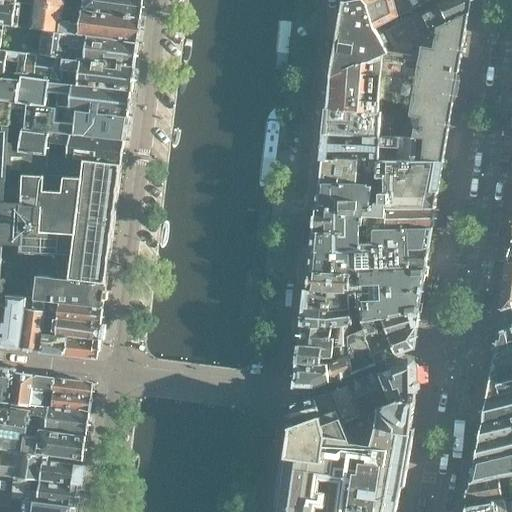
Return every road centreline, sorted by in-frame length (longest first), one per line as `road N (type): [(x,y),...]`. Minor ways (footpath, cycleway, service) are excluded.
road 1 (residential): [(511,9),(432,511)]
road 2 (residential): [(276,391),(324,0)]
road 3 (residential): [(162,0),(115,372)]
road 4 (residential): [(276,391),(115,372)]
road 5 (residential): [(115,372),(98,511)]
road 6 (residential): [(260,511),(276,391)]
